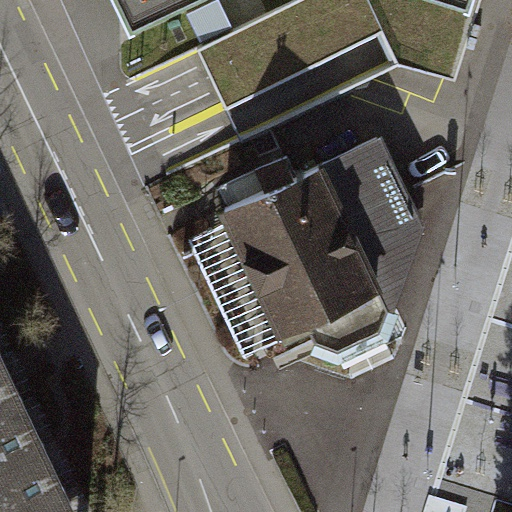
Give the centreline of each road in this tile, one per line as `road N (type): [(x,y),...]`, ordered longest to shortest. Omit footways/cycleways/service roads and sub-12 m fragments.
road 1 (primary): [(0,39),(218,511)]
road 2 (residential): [(425,511),(427,443),(511,195)]
